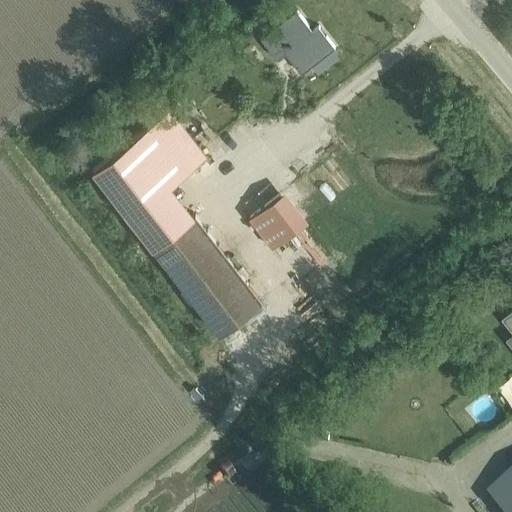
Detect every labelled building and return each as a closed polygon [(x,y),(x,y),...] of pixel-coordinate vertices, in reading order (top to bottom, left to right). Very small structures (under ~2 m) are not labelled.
[(301,72),(335,46),(318,25),(313,29),(296,9),(261,37),(277,58),(286,52),(301,72)] [(130,216),(172,184),(207,157),(170,109),(93,168),(130,216)] [(314,155),(240,211),(297,286),(371,229),(314,155)] [(260,300),(194,216),(155,247),(187,288),(180,294),(190,306),(197,300),(221,331),(260,300)] [(511,308),(502,317),(511,329),(511,308)] [(502,511),(511,511),(511,477),(489,495),(502,511)]
